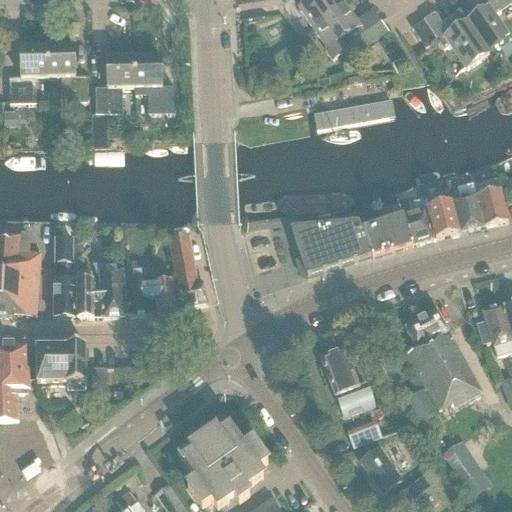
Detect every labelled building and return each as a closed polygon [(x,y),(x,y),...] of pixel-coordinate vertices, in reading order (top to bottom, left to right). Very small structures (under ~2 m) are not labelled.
[(312,32),(346,9),(340,0),(300,0),(305,6),(298,11),(312,32)] [(465,24),(488,58),(511,43),(495,19),(501,15),(500,14),(510,7),(505,0),(474,0),(483,12),(465,24)] [(356,23),(346,9),(312,32),(334,63),(351,51),(355,57),(388,34),(372,12),(356,23)] [(488,58),(465,24),(448,36),(434,15),(423,23),(424,23),(411,32),(425,52),(438,43),(444,53),(451,49),(467,73),(488,58)] [(48,52),(48,82),(60,81),(61,107),(77,106),(77,113),(88,113),(87,80),(75,80),(74,51),(48,52)] [(36,82),(48,82),(48,52),(21,53),(21,82),(9,82),(10,109),(36,108),(36,82)] [(134,63),(134,92),(147,92),(148,117),(174,117),(173,90),(162,90),(161,62),(134,63)] [(402,62),(392,67),(397,76),(406,72),(402,62)] [(122,93),(134,92),(134,63),(107,63),(108,92),(96,92),(96,119),(122,118),(122,93)] [(392,98),(310,113),(314,137),(396,121),(392,98)] [(483,231),(476,200),(462,204),(457,183),(447,186),(452,206),(453,206),(460,236),(483,231)] [(476,200),(483,231),(508,225),(501,194),(476,200)] [(372,262),(433,243),(422,202),(409,205),(407,200),(398,203),(399,209),(380,212),(381,217),(357,221),(359,228),(292,234),(301,261),(296,263),(301,278),(307,281),(357,265),(371,260),(372,262)] [(435,242),(459,237),(452,207),(427,214),(435,242)] [(36,320),(40,256),(21,255),(22,237),(0,235),(0,320),(14,322),(14,318),(36,320)] [(198,287),(189,240),(168,244),(177,291),(173,292),(177,313),(207,307),(203,286),(198,287)] [(75,321),(74,285),(64,285),(63,267),(73,266),(73,243),(54,243),(54,322),(75,322),(75,321)] [(91,285),(74,285),(75,321),(94,321),(93,312),(101,312),(102,322),(126,321),(123,272),(112,272),(112,265),(93,266),(100,285),(101,299),(92,300),(91,285)] [(155,292),(150,293),(149,277),(125,279),(128,321),(152,318),(151,309),(156,308),(157,318),(175,314),(173,286),(155,287),(155,292)] [(511,307),(502,310),(511,345),(511,307)] [(493,351),(511,345),(502,310),(482,316),(485,325),(477,327),(483,348),(491,345),(493,351)] [(480,400),(477,396),(481,394),(436,314),(405,332),(416,351),(406,357),(439,416),(451,409),(452,411),(473,399),(475,403),(480,400)] [(0,424),(19,423),(17,397),(26,396),(26,394),(29,393),(27,348),(0,347),(0,424)] [(86,372),(86,351),(66,351),(66,352),(37,353),(36,389),(66,389),(80,389),(80,398),(106,398),(106,372),(86,372)] [(321,364),(335,403),(337,402),(339,407),(338,407),(343,421),(374,410),(366,388),(358,391),(344,355),(321,364)] [(511,385),(503,389),(511,409),(511,385)] [(419,423),(433,415),(421,396),(408,404),(419,423)] [(353,453),(382,442),(376,424),(347,435),(353,453)] [(243,452),(229,432),(219,439),(216,434),(190,452),(193,457),(183,464),(197,484),(187,491),(202,511),(212,505),(216,511),(218,511),(229,505),(227,502),(233,497),(239,506),(249,499),(243,490),(250,486),(252,489),(263,481),(257,473),(267,466),(253,445),(243,452)] [(462,488),(480,477),(463,450),(445,461),(462,488)] [(383,498),(401,486),(378,453),(360,466),(383,498)] [(392,511),(430,511),(438,506),(422,484),(389,507),(392,511)] [(163,511),(185,511),(168,488),(155,499),(163,511)] [(137,508),(129,496),(116,506),(119,511),(140,511),(138,508),(137,508)] [(278,511),(273,503),(262,510),(263,511),(278,511)]
